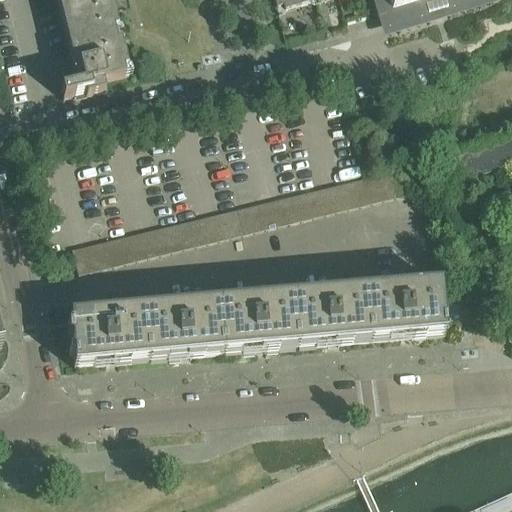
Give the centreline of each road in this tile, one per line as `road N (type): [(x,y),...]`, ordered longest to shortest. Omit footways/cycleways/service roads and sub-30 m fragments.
road 1 (residential): [(47,428),(511,387)]
road 2 (residential): [(0,144),(342,61),(365,72),(448,50)]
road 3 (residential): [(47,428),(0,220)]
